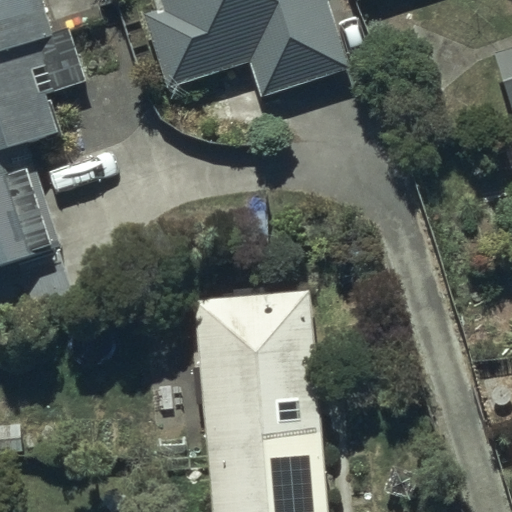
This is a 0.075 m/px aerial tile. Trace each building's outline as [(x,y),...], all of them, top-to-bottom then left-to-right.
[(48,0),(0,0),(0,331),(86,304),(36,154),(67,144),(55,105),(96,91),(76,29),(60,34),(48,0)] [(161,0),(166,15),(149,21),(176,96),(255,69),(268,106),(357,75),(331,0),(161,0)] [(382,0),(357,0),(361,8),(382,0)] [(511,40),(496,45),(511,94),(511,40)] [(323,511),(304,290),(187,300),(204,511),(323,511)]
